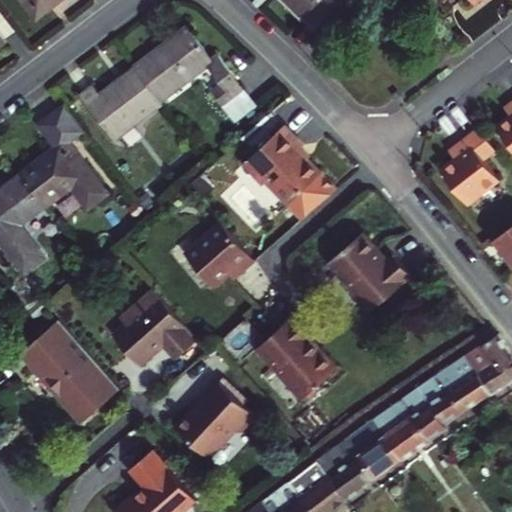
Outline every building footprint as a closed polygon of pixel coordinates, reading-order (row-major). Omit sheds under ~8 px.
[(19,0),(33,18),(57,0),(19,0)] [(284,0),(314,28),(340,0),(284,0)] [(16,30),(0,8),(0,36),(3,40),(16,30)] [(134,65),(160,99),(207,63),(224,84),(213,92),(222,103),(244,86),(219,54),(212,59),(186,26),(134,65)] [(93,80),(80,90),(115,135),(161,100),(160,99),(134,65),(133,63),(120,74),(121,76),(102,92),(93,80)] [(63,134),(65,136),(83,122),(64,97),(45,112),(63,134)] [(511,98),(510,101),(511,103),(511,112),(496,125),(511,145),(511,98)] [(484,159),(496,149),(478,126),(455,144),(461,152),(441,168),(468,203),(499,178),(484,159)] [(285,128),(243,162),(261,184),(265,182),(285,205),(319,176),(299,152),(303,149),(285,128)] [(99,181),(65,136),(63,134),(19,167),(41,196),(65,177),(80,195),(99,181)] [(18,213),(41,196),(19,167),(0,180),(0,228),(23,259),(42,245),(18,213)] [(198,175),(184,187),(195,200),(209,188),(198,175)] [(511,224),(496,237),(511,257),(511,224)] [(251,264),(217,225),(181,255),(210,288),(233,270),(237,275),(251,264)] [(361,233),(324,265),(363,310),(385,290),(389,294),(400,285),(397,281),(404,274),(389,257),(385,260),(381,256),(380,257),(369,245),(370,243),(361,233)] [(194,341),(149,291),(117,320),(122,325),(110,337),(136,366),(159,346),(172,360),(194,341)] [(77,419),(115,385),(55,317),(16,350),(77,419)] [(294,325),(252,361),(294,409),(299,405),(307,398),(331,377),(310,353),(306,356),(299,347),(301,345),(300,341),(305,337),(294,325)] [(491,394),(492,396),(511,382),(511,357),(495,334),(479,346),(485,354),(478,359),(472,351),(464,357),(491,394)] [(479,346),(472,351),(478,359),(485,354),(479,346)] [(491,394),(464,357),(436,377),(463,414),(491,394)] [(463,414),(436,377),(405,400),(435,440),(448,432),(444,427),(461,415),(463,414)] [(190,420),(183,420),(171,434),(200,458),(208,455),(228,430),(233,429),(248,410),(213,383),(197,403),(201,407),(190,420)] [(307,398),(299,405),(302,410),(311,402),(307,398)] [(376,421),(405,460),(435,440),(405,400),(376,421)] [(376,421),(346,443),(374,481),(405,460),(376,421)] [(320,438),(311,428),(304,434),(313,444),(320,438)] [(318,464),(345,500),(374,481),(346,443),(318,464)] [(178,511),(194,499),(149,448),(126,470),(142,490),(132,498),(130,495),(111,511),(178,511)] [(318,464),(291,484),(311,511),(329,511),(345,500),(318,464)] [(264,504),(269,511),(311,511),(291,484),(264,504)]
